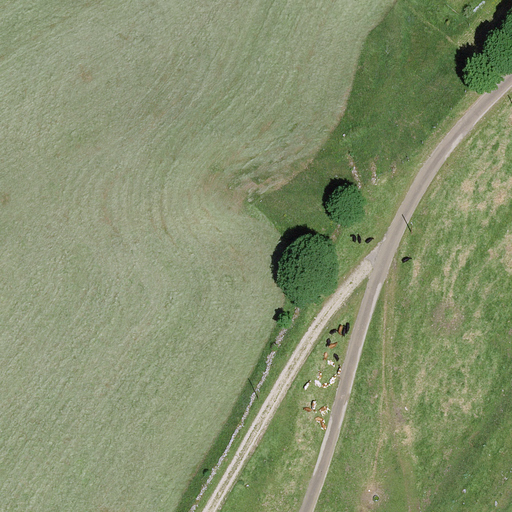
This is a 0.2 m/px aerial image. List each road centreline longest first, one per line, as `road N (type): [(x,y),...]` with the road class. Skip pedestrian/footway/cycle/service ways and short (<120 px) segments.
road 1 (unclassified): [(310,511),(388,249),(445,149),(511,79)]
road 2 (track): [(388,249),(319,319),(209,511)]
